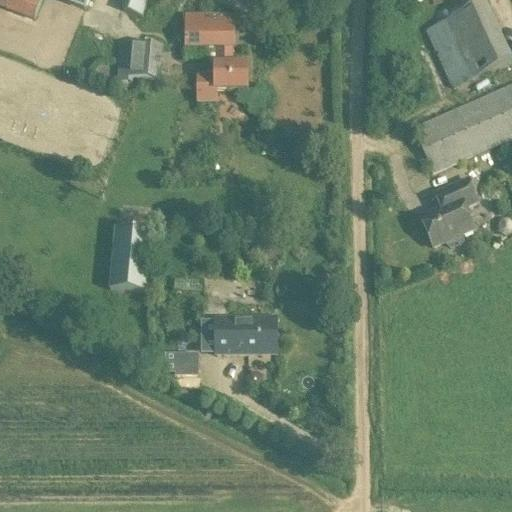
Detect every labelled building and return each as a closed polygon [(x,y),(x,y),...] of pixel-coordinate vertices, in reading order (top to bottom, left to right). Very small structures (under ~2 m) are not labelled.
[(59,0),(86,10),(89,0),(59,0)] [(127,0),(123,12),(141,18),(147,0),(127,0)] [(484,6),(427,33),(454,92),(511,65),(484,6)] [(231,49),(238,49),(238,14),(186,14),(185,49),(204,49),(204,64),(197,64),(197,104),(216,104),(216,92),(247,92),(247,68),(231,68),(231,49)] [(256,46),(272,46),(272,22),(256,22),(256,46)] [(159,84),(162,48),(139,47),(137,83),(159,84)] [(511,86),(412,131),(432,177),(511,141),(511,86)] [(440,211),(419,220),(433,252),(446,247),(449,251),(455,251),(461,249),(465,243),(464,238),(475,233),(465,212),(478,206),(468,183),(434,198),(440,211)] [(114,231),(109,290),(147,294),(152,234),(114,231)] [(175,280),(175,291),(205,292),(205,281),(175,280)] [(275,321),(215,321),(215,358),(276,357),(275,321)] [(197,374),(197,366),(197,357),(166,357),(166,366),(166,374),(176,373),(176,377),(197,377),(197,374)] [(258,375),(252,376),(248,380),(248,387),(253,390),(259,390),(263,385),(262,379),(258,375)]
